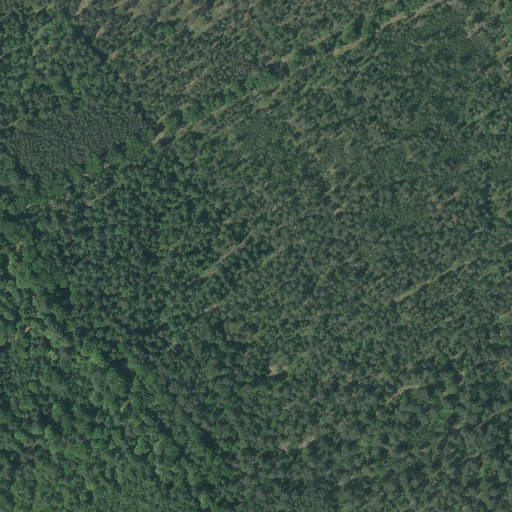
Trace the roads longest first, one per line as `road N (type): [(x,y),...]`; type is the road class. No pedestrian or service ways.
road 1 (track): [(0,233),(234,511)]
road 2 (track): [(173,439),(241,391),(350,397),(511,343)]
road 3 (track): [(128,387),(0,502)]
road 4 (track): [(120,165),(0,227)]
